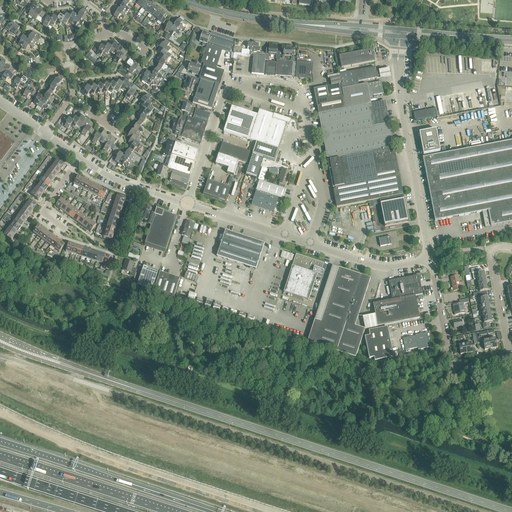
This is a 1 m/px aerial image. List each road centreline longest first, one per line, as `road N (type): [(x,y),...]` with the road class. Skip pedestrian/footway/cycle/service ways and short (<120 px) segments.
road 1 (secondary): [(511,511),(76,369)]
road 2 (residential): [(426,260),(397,61)]
road 3 (motorway): [(172,511),(0,456)]
road 4 (trunk): [(129,485),(0,443)]
road 5 (tertiary): [(309,25),(183,0)]
road 6 (motorway): [(0,472),(122,511)]
road 7 (residential): [(510,355),(491,252),(511,248)]
road 8 (unclassified): [(187,203),(225,85)]
road 9 (unclassified): [(426,260),(386,267),(309,243)]
